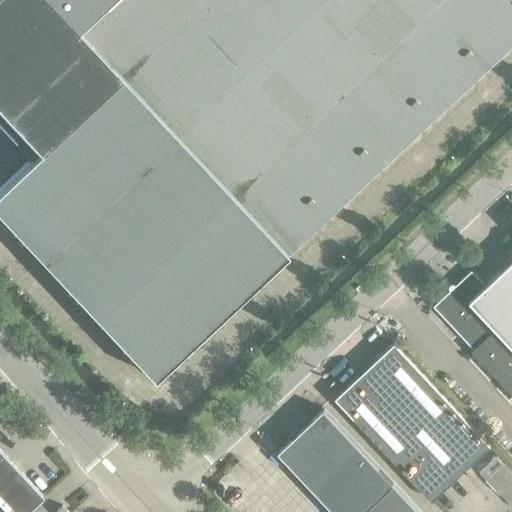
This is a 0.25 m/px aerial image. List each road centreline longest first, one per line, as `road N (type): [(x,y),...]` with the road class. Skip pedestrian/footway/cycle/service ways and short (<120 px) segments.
road 1 (unclassified): [(144,497),(511,166)]
road 2 (unclassified): [(144,497),(0,349)]
